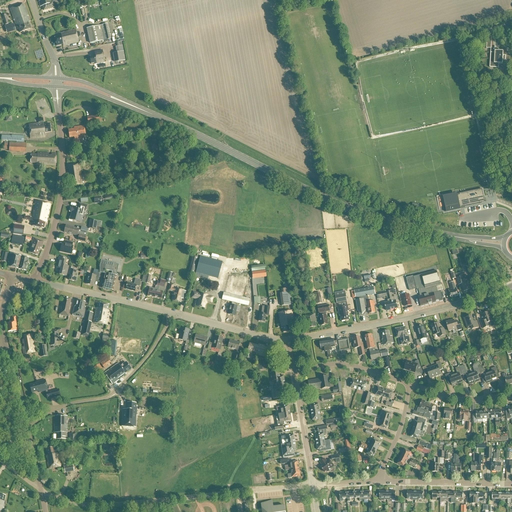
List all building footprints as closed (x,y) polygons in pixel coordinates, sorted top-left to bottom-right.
[(44,11),(54,8),(52,1),(51,0),(38,0),(41,7),(43,7),(44,11)] [(24,5),(10,9),(15,24),(16,26),(17,31),(19,30),(20,33),(31,30),(29,23),(30,22),(24,5)] [(107,24),(86,29),(89,44),(111,39),(107,24)] [(76,30),(54,35),(56,46),(63,45),(63,47),(79,43),(76,30)] [(96,64),(105,62),(103,50),(94,52),(95,56),(90,57),(91,64),(95,63),(96,64)] [(505,69),(506,56),(503,56),(503,52),(497,51),(497,53),(491,53),(490,68),(505,69)] [(125,61),(124,52),(113,54),(114,63),(125,61)] [(100,116),(87,118),(87,119),(88,124),(96,123),(101,122),(100,116)] [(49,124),(44,125),(43,118),(39,119),(39,124),(28,125),(29,139),(44,137),(44,133),(50,132),(49,124)] [(81,136),(84,136),(83,127),(73,128),(73,129),(68,130),(69,138),(73,137),(73,139),(81,138),(81,136)] [(9,142),(9,144),(9,152),(25,153),(26,143),(9,142)] [(55,166),(56,154),(51,154),(51,157),(48,157),(48,154),(36,153),(36,155),(30,155),(30,163),(36,164),(36,165),(55,166)] [(79,164),(67,165),(67,170),(68,170),(69,173),(67,174),(68,178),(69,178),(69,181),(70,181),(71,186),(81,185),(80,179),(80,178),(93,177),(92,173),(80,174),(79,164)] [(458,195),(457,195),(443,198),(446,212),(445,212),(446,212),(460,209),(460,208),(462,208),(465,207),(486,203),(485,203),(482,189),(459,194),(459,195),(458,195)] [(35,202),(32,218),(24,216),(24,220),(33,222),(32,227),(44,229),(45,223),(47,223),(50,205),(35,202)] [(71,213),(71,214),(75,215),(75,214),(83,216),(84,211),(85,211),(86,206),(79,204),(77,208),(76,210),(70,208),(69,212),(71,213)] [(75,215),(71,214),(70,217),(68,221),(72,222),(73,221),(80,223),(81,221),(82,221),(83,216),(75,214),(75,215)] [(24,226),(14,225),(13,234),(23,236),(24,226)] [(79,230),(66,226),(64,233),(77,236),(79,236),(78,240),(84,242),(85,240),(87,233),(87,232),(79,230)] [(37,256),(39,252),(40,248),(41,249),(43,242),(34,239),(29,253),(37,256)] [(72,247),(72,243),(65,242),(63,247),(61,247),(60,252),(71,254),(73,247),(72,247)] [(26,271),(29,259),(10,254),(8,263),(9,263),(9,267),(26,271)] [(59,256),(56,268),(59,268),(58,271),(60,272),(59,274),(66,276),(67,274),(69,267),(65,266),(67,258),(59,256)] [(222,262),(200,256),(195,277),(217,283),(222,262)] [(198,258),(193,257),(189,273),(194,274),(198,258)] [(100,267),(100,273),(103,274),(104,273),(104,270),(112,272),(111,275),(105,273),(102,289),(113,291),(118,266),(114,265),(114,264),(106,262),(105,265),(101,264),(101,261),(100,267)] [(69,267),(67,274),(70,275),(69,280),(76,282),(78,272),(73,271),(74,268),(69,267)] [(265,271),(252,273),(253,280),(266,278),(265,271)] [(413,278),(416,289),(417,290),(419,289),(421,297),(419,297),(419,298),(419,300),(420,300),(421,305),(421,306),(444,300),(442,292),(445,291),(443,284),(442,284),(440,278),(439,278),(437,271),(413,278)] [(98,281),(98,274),(93,272),(92,276),(88,275),(86,284),(93,286),(95,280),(98,281)] [(462,273),(455,274),(457,279),(459,285),(461,284),(463,292),(471,290),(468,280),(464,281),(463,277),(462,273)] [(135,279),(134,285),(127,284),(126,290),(135,292),(137,286),(140,287),(141,280),(135,279)] [(149,288),(148,297),(154,298),(155,294),(158,294),(159,287),(160,282),(158,282),(157,286),(156,286),(155,290),(149,288)] [(165,283),(160,282),(159,287),(158,294),(155,294),(154,298),(161,300),(163,292),(164,292),(165,288),(164,288),(165,283)] [(455,288),(453,282),(449,283),(451,290),(448,291),(450,298),(458,296),(456,288),(455,288)] [(184,298),(185,292),(172,289),(173,286),(170,285),(168,291),(172,292),(171,296),(173,296),(171,301),(180,303),(181,299),(184,298)] [(365,307),(368,307),(369,314),(375,313),(374,305),(375,305),(375,301),(369,302),(368,296),(376,295),(374,287),(354,291),(358,312),(362,315),(366,311),(365,307)] [(282,290),(282,293),(280,293),(282,306),(293,305),(291,292),(291,293),(290,289),(282,290)] [(318,290),(313,291),(315,304),(322,303),(320,293),(319,293),(318,290)] [(396,290),(393,291),(389,291),(390,299),(388,300),(388,302),(384,303),(386,311),(387,310),(387,311),(390,311),(390,310),(398,308),(396,301),(398,301),(396,290)] [(347,301),(346,295),(345,292),(335,294),(337,303),(347,301)] [(211,303),(213,298),(193,293),(192,298),(198,300),(197,306),(204,308),(206,302),(211,303)] [(240,308),(237,307),(235,307),(236,303),(248,306),(250,299),(243,298),(229,294),(223,293),(222,300),(233,303),(232,306),(230,306),(228,314),(235,316),(236,312),(239,313),(240,308)] [(405,307),(411,305),(409,295),(402,296),(405,307)] [(69,310),(71,300),(64,298),(62,310),(60,310),(59,315),(68,317),(70,311),(69,310)] [(74,306),(73,316),(83,318),(85,309),(84,309),(86,303),(77,301),(76,306),(74,306)] [(107,326),(110,312),(108,311),(109,305),(98,303),(97,308),(95,308),(93,323),(107,326)] [(325,312),(329,311),(328,305),(325,305),(325,304),(322,304),(322,306),(317,307),(319,313),(320,313),(321,317),(320,317),(321,326),(328,324),(325,312)] [(347,319),(348,319),(347,311),(348,311),(347,304),(337,306),(339,315),(340,315),(341,321),(345,320),(346,320),(347,320),(347,319)] [(262,306),(262,310),(261,314),(259,314),(258,322),(264,322),(265,315),(269,316),(270,307),(262,306)] [(290,326),(295,325),(292,311),(278,314),(281,329),(283,329),(283,333),(291,331),(290,326)] [(82,329),(80,335),(88,337),(91,322),(93,313),(86,312),(84,321),(83,321),(82,329)] [(488,323),(492,321),(489,312),(481,315),(484,321),(480,323),(483,329),(490,327),(488,323)] [(314,323),(316,322),(315,315),(304,317),(306,326),(307,326),(308,329),(315,327),(314,323)] [(472,330),(479,328),(476,321),(473,323),(471,316),(464,319),(467,328),(471,327),(472,330)] [(13,333),(17,333),(15,317),(12,318),(12,324),(7,324),(8,333),(13,332),(13,333)] [(449,331),(455,329),(456,331),(462,329),(459,322),(454,323),(454,322),(453,321),(452,319),(446,322),(449,331)] [(439,337),(445,335),(443,329),(440,330),(438,323),(431,326),(434,335),(438,334),(439,337)] [(417,332),(419,340),(428,338),(426,334),(425,334),(423,326),(417,328),(418,331),(417,332)] [(175,339),(178,340),(186,342),(189,330),(181,328),(179,335),(176,335),(175,339)] [(400,346),(410,344),(408,336),(407,336),(405,328),(395,330),(397,338),(398,338),(400,346)] [(49,331),(50,346),(58,346),(58,331),(51,331),(49,331)] [(389,331),(381,333),(382,335),(383,340),(382,340),(383,346),(393,343),(392,336),(390,337),(390,334),(389,331)] [(491,341),(489,333),(483,335),(486,343),(491,341)] [(24,355),(35,353),(32,335),(23,336),(23,341),(22,342),(22,345),(23,344),(24,347),(23,348),(24,355)] [(205,346),(207,338),(195,335),(193,343),(205,346)] [(372,361),(381,359),(379,351),(376,352),(372,335),(364,336),(367,350),(369,349),(372,361)] [(219,353),(219,350),(222,339),(214,337),(213,344),(209,343),(207,349),(211,350),(211,351),(218,353),(216,360),(220,361),(222,354),(219,353)] [(360,356),(365,355),(363,343),(361,344),(360,338),(353,339),(355,349),(359,348),(360,356)] [(337,342),(334,342),(335,347),(336,353),(341,352),(341,356),(345,355),(345,354),(351,353),(349,339),(339,340),(337,341),(337,342)] [(229,340),(228,348),(238,350),(240,343),(229,340)] [(334,340),(327,341),(328,352),(331,351),(331,348),(330,348),(335,347),(334,342),(334,340)] [(115,356),(117,342),(111,341),(110,349),(109,349),(108,355),(115,356)] [(265,357),(267,349),(263,348),(264,346),(258,345),(258,347),(249,344),(247,352),(253,354),(253,353),(256,354),(265,357)] [(39,346),(41,357),(48,356),(46,345),(39,346)] [(389,358),(382,359),(384,369),(391,367),(389,358)] [(407,362),(406,361),(405,365),(406,365),(405,370),(416,373),(416,372),(422,374),(423,372),(419,361),(415,362),(415,364),(407,362)] [(437,365),(432,367),(436,377),(441,375),(440,370),(443,369),(440,362),(436,363),(437,365)] [(125,374),(131,370),(126,363),(120,367),(118,365),(105,374),(112,385),(126,375),(125,374)] [(477,364),(480,374),(482,379),(485,378),(487,384),(492,382),(489,373),(486,374),(483,367),(481,366),(480,366),(479,363),(477,364)] [(464,364),(460,366),(460,367),(463,375),(465,380),(468,379),(470,385),(475,383),(472,374),(468,375),(467,372),(464,364)] [(472,374),(475,383),(480,381),(478,375),(480,374),(477,364),(474,365),(473,367),(475,373),(472,374)] [(436,377),(432,367),(426,369),(426,367),(423,368),(425,375),(428,374),(430,379),(436,377)] [(461,376),(463,375),(460,367),(456,368),(458,374),(455,375),(458,384),(463,382),(461,376)] [(492,372),(489,373),(492,382),(497,380),(495,374),(498,373),(496,367),(491,369),(492,372)] [(283,376),(279,376),(278,372),(270,373),(272,381),(275,381),(276,385),(284,383),(283,376)] [(453,386),(458,384),(455,375),(451,377),(450,373),(445,375),(448,381),(451,380),(453,386)] [(506,386),(511,384),(511,379),(511,377),(506,378),(506,374),(503,374),(504,380),(505,379),(506,386)] [(322,389),(330,388),(328,377),(320,378),(320,379),(308,381),(310,390),(311,390),(321,388),(322,389)] [(36,384),(29,386),(31,394),(38,392),(39,393),(46,391),(48,391),(45,380),(36,383),(36,384)] [(357,390),(359,382),(352,380),(350,388),(357,390)] [(342,392),(341,382),(336,383),(336,388),(333,389),(334,393),(342,392)] [(367,384),(359,382),(357,390),(365,392),(367,384)] [(284,383),(276,385),(272,385),(273,391),(271,391),(272,399),(279,398),(278,394),(278,392),(286,391),(284,383)] [(383,398),(385,390),(377,387),(375,395),(383,398)] [(393,392),(385,390),(383,398),(391,400),(393,392)] [(418,408),(417,412),(420,413),(419,416),(423,417),(428,403),(422,401),(419,409),(418,408)] [(135,428),(137,408),(136,408),(136,404),(127,403),(127,410),(122,410),(121,427),(135,428)] [(428,403),(423,417),(429,419),(430,420),(431,417),(430,416),(431,413),(434,405),(428,403)] [(310,405),(311,413),(320,412),(318,404),(310,405)] [(280,410),(281,414),(289,413),(288,405),(276,407),(277,411),(280,410)] [(461,409),(461,411),(460,411),(460,417),(458,416),(458,421),(462,421),(467,422),(467,417),(468,417),(468,412),(463,412),(463,409),(461,409)] [(443,415),(443,419),(451,420),(451,416),(452,416),(452,410),(445,410),(444,415),(443,415)] [(320,412),(311,413),(313,421),(321,419),(320,412)] [(384,412),(382,419),(389,422),(391,414),(384,412)] [(278,419),(278,422),(277,423),(278,426),(274,427),(275,431),(283,429),(282,424),(286,423),(285,422),(290,421),(289,413),(281,414),(282,418),(278,419)] [(68,439),(68,433),(67,433),(67,417),(54,416),(54,433),(57,433),(57,439),(68,439)] [(389,422),(382,419),(379,427),(386,429),(389,422)] [(415,421),(413,429),(424,433),(420,431),(422,424),(415,421)] [(324,441),(324,437),(326,436),(327,434),(326,430),(327,430),(327,426),(317,427),(318,431),(319,434),(315,435),(316,443),(324,441)] [(424,433),(413,429),(410,437),(417,439),(418,436),(423,437),(424,433)] [(286,444),(294,443),(293,435),(281,437),(282,441),(285,440),(286,444)] [(324,441),(316,443),(318,450),(319,450),(320,452),(331,450),(330,440),(324,441)] [(374,440),(370,447),(377,450),(380,443),(374,440)] [(428,444),(420,441),(419,444),(427,447),(426,449),(430,450),(432,446),(428,445),(428,444)] [(282,449),(282,452),(283,454),(282,454),(283,458),(292,457),(291,453),(290,451),(295,450),(294,443),(286,444),(287,448),(282,449)] [(362,443),(359,447),(366,451),(367,448),(369,449),(367,454),(373,457),(377,450),(370,447),(362,443)] [(424,449),(418,446),(417,450),(429,455),(430,451),(430,450),(424,448),(424,449)] [(48,469),(59,467),(58,463),(59,463),(57,454),(54,455),(53,448),(46,449),(47,456),(45,456),(46,460),(48,459),(49,462),(47,463),(47,466),(48,469)] [(401,457),(407,460),(411,453),(404,450),(401,457)] [(339,454),(331,456),(332,460),(336,459),(336,463),(341,462),(339,454)] [(404,467),(407,460),(401,457),(397,464),(404,467)] [(320,467),(324,472),(326,471),(327,472),(330,471),(331,469),(331,468),(334,466),(329,459),(326,461),(324,459),(320,462),(322,466),(320,467)] [(297,461),(289,463),(290,470),(298,469),(297,461)] [(298,469),(290,470),(291,474),(287,475),(288,479),(300,477),(298,469)] [(387,500),(387,492),(379,492),(379,499),(384,499),(384,500),(387,500)] [(395,492),(387,492),(387,500),(391,500),(391,499),(395,499),(395,492)] [(415,501),(415,492),(407,492),(407,500),(412,500),(412,501),(415,501)] [(423,492),(415,492),(415,501),(418,501),(418,500),(423,500),(423,492)] [(272,501),(261,504),(261,509),(262,511),(261,511),(284,511),(284,505),(273,506),(272,501)]
